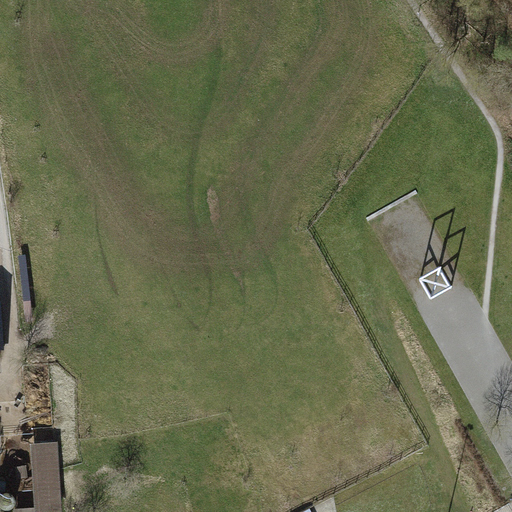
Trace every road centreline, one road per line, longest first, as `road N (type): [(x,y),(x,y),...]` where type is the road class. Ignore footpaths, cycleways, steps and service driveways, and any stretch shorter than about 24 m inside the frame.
road 1 (track): [(414,0),(496,125),(502,148),(480,362),(511,424)]
road 2 (track): [(0,401),(19,399),(0,224)]
